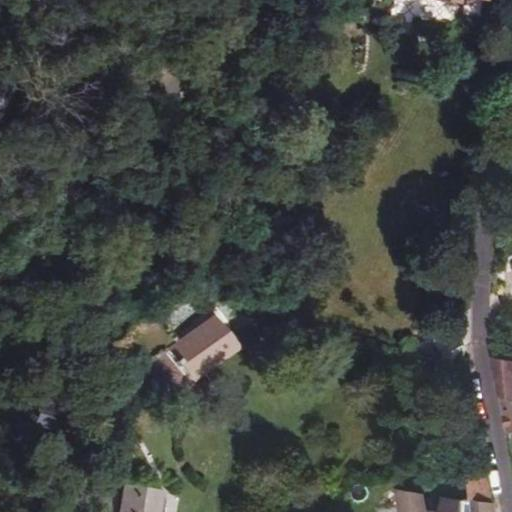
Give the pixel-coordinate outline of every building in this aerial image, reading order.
[(237,347),(216,316),(171,345),(192,377),(237,347)] [(511,360),(495,357),(510,433),(511,432),(511,360)] [(472,393),(466,365),(442,370),(449,399),(472,393)] [(461,495),(472,494),(471,476),(460,477),(461,495)] [(164,493),(131,488),(126,511),(161,511),(164,493)] [(444,511),(441,492),(430,494),(433,511),(444,511)]
